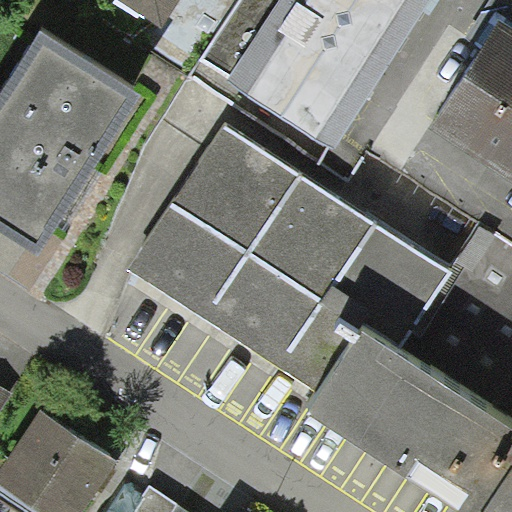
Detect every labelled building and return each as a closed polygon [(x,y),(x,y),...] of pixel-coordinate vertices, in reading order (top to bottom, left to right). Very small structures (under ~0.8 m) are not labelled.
[(91,0),(161,41),(185,0),(91,0)] [(427,0),(294,0),(235,100),(334,158),(427,0)] [(503,206),(458,277),(225,130),(131,277),(319,396),(300,425),(403,490),(415,471),(472,507),(468,511),(511,511),(511,36),(495,26),(416,150),(503,206)] [(0,106),(0,230),(38,254),(136,93),(43,36),(0,106)] [(0,405),(13,386),(0,377),(0,405)] [(0,472),(59,511),(69,511),(116,443),(37,391),(0,447),(0,472)] [(101,511),(100,511),(98,511),(199,511),(150,479),(128,511),(101,511)]
